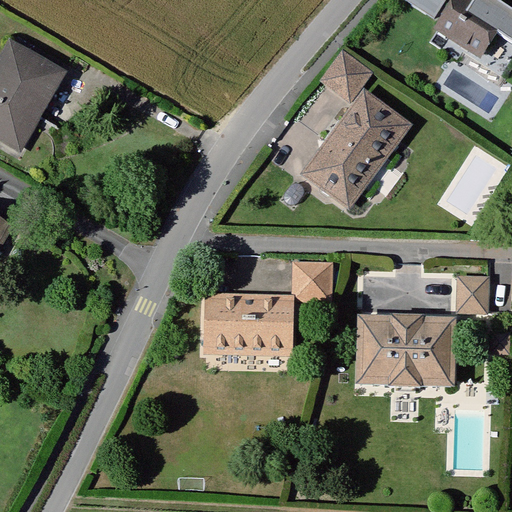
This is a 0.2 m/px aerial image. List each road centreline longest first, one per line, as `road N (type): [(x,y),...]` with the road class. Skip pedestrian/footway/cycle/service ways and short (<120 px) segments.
road 1 (residential): [(181,232),(207,241),(511,250)]
road 2 (unclassified): [(181,232),(252,112),(346,0)]
road 3 (unclassified): [(52,511),(161,272)]
road 4 (residential): [(161,272),(0,176)]
